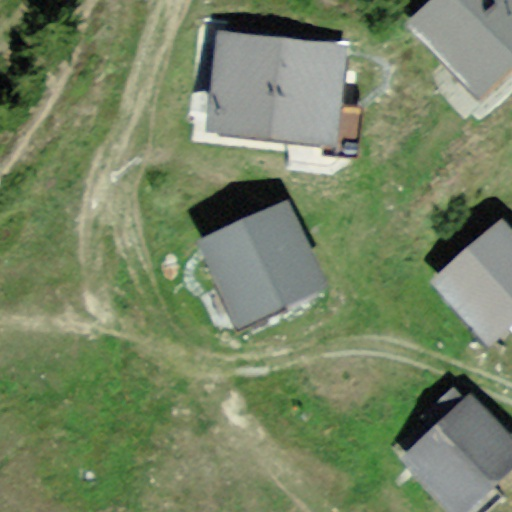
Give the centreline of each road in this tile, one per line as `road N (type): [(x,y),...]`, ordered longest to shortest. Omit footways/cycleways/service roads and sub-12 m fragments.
road 1 (track): [(101,319),(182,354),(370,345),(427,355),(511,393)]
road 2 (track): [(167,0),(102,174),(85,257),(101,319)]
